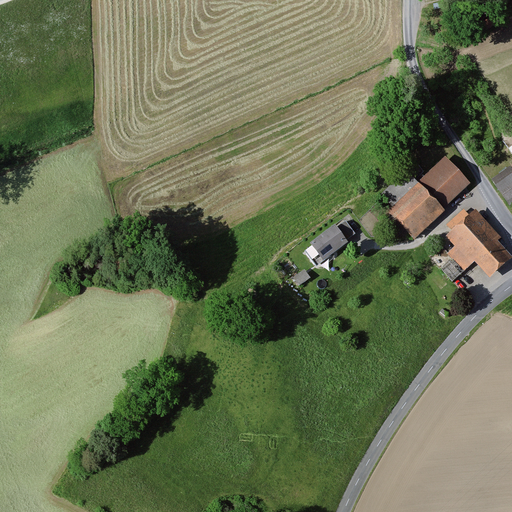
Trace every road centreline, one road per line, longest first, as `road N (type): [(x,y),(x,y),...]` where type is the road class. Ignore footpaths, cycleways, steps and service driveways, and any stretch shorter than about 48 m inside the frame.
road 1 (unclassified): [(511,285),(437,359),(343,511)]
road 2 (unclassified): [(410,0),(416,74),(511,229)]
